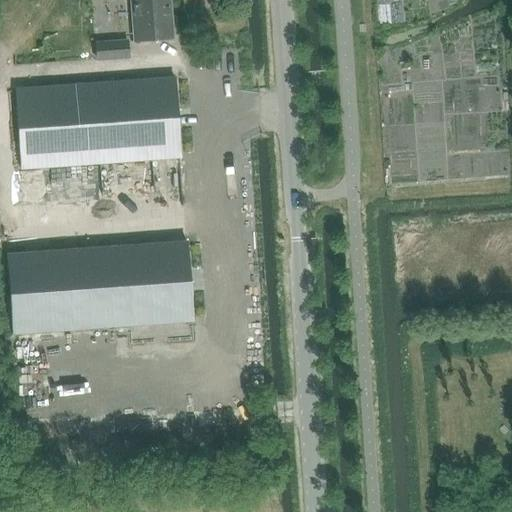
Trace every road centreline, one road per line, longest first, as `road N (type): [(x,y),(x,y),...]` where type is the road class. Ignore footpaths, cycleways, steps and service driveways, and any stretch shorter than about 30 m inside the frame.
road 1 (tertiary): [(316,511),(295,197)]
road 2 (unclassified): [(295,197),(352,193),(340,0)]
road 3 (tertiary): [(295,197),(283,0)]
